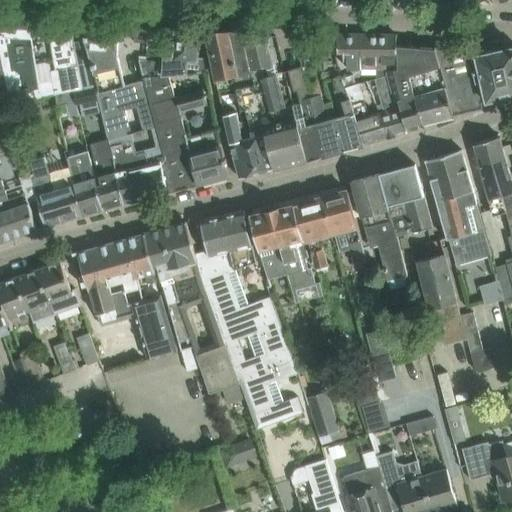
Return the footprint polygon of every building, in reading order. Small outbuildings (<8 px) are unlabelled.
[(28,18),(0,15),(0,51),(5,75),(7,88),(10,103),(41,97),(48,96),(46,82),(38,84),(28,18)] [(53,81),(46,82),(48,96),(55,95),(73,91),(83,89),(78,66),(73,39),(69,19),(46,17),(50,37),(56,70),(51,71),(53,81)] [(187,138),(175,97),(173,90),(169,75),(153,77),(152,77),(143,78),(144,80),(125,86),(117,56),(119,24),(81,21),(85,40),(99,93),(97,94),(107,135),(109,139),(124,204),(168,193),(168,192),(199,183),(190,153),(191,153),(188,142),(187,138)] [(134,43),(145,43),(146,26),(135,25),(134,43)] [(203,58),(196,58),(198,30),(175,28),(174,58),(169,58),(169,62),(150,61),(139,59),(143,78),(152,77),(153,77),(169,75),(186,74),(206,71),(203,58)] [(206,32),(216,78),(232,75),(234,81),(252,77),(250,69),(243,34),(207,31),(206,32)] [(337,33),(337,53),(344,53),(344,62),(349,62),(350,70),(377,69),(377,79),(388,75),(386,69),(380,69),(379,34),(337,33)] [(243,34),(250,69),(272,64),(266,35),(243,34)] [(396,34),(379,34),(380,69),(386,69),(399,68),(396,43),(396,34)] [(414,95),(412,85),(424,82),(422,72),(440,67),(434,46),(396,43),(399,68),(386,69),(388,75),(396,108),(401,109),(407,132),(425,127),(424,123),(416,95),(414,95)] [(476,50),(434,46),(440,67),(454,115),(483,108),(482,102),(487,101),(477,55),(476,50)] [(511,47),(477,55),(487,101),(511,94),(511,47)] [(327,154),(307,85),(301,66),(287,70),(293,91),(296,91),(300,103),(293,105),(296,117),(298,127),(302,139),(308,160),(327,154)] [(454,115),(440,67),(422,72),(424,82),(412,85),(414,95),(416,95),(424,123),(454,115)] [(261,86),(255,88),(259,105),(274,168),(274,169),(308,160),(302,139),(298,127),(296,117),(283,120),(277,108),(285,106),(276,73),(267,75),(259,78),(261,86)] [(342,77),(346,89),(357,85),(353,74),(342,77)] [(342,116),(336,118),(346,149),(365,144),(346,89),(342,77),(341,78),(340,75),(331,78),(334,89),(334,90),(342,116)] [(388,75),(377,79),(374,80),(382,113),(381,113),(386,125),(382,126),(386,138),(407,132),(401,109),(396,108),(388,75)] [(331,102),(324,104),(321,94),(320,94),(318,86),(315,86),(314,83),(307,85),(327,154),(346,149),(336,118),(331,102)] [(254,84),(235,88),(240,111),(245,110),(253,137),(247,139),(258,173),(274,168),(259,105),(255,88),(254,84)] [(346,89),(365,144),(386,138),(382,126),(386,125),(381,113),(365,117),(364,115),(365,114),(359,85),(357,85),(346,89)] [(75,102),(76,104),(98,100),(95,87),(83,89),(73,91),(75,102)] [(209,110),(206,96),(178,102),(181,116),(209,110)] [(236,112),(224,115),(230,143),(240,178),(258,173),(247,139),(243,121),(238,122),(236,112)] [(225,158),(224,159),(217,131),(187,138),(188,142),(191,153),(190,153),(199,183),(229,175),(225,163),(226,162),(225,158)] [(473,144),(474,147),(479,164),(492,216),(505,212),(511,235),(507,236),(511,253),(511,257),(505,259),(506,264),(495,266),(496,273),(505,304),(511,301),(511,177),(507,162),(500,136),(473,144)] [(124,204),(109,139),(90,144),(95,165),(103,163),(105,175),(98,177),(107,208),(124,204)] [(66,148),(68,156),(69,156),(75,184),(84,215),(103,209),(87,151),(85,143),(66,148)] [(462,150),(426,161),(456,264),(491,254),(487,241),(474,193),(462,150)] [(33,173),(30,174),(36,195),(46,227),(84,215),(75,184),(69,156),(68,156),(70,165),(49,172),(44,156),(30,160),(33,173)] [(415,163),(379,173),(398,236),(433,226),(415,163)] [(379,173),(352,181),(370,248),(379,246),(387,281),(408,276),(398,236),(379,173)] [(0,242),(36,230),(21,184),(4,189),(1,179),(0,178),(0,242)] [(347,190),(321,197),(330,233),(334,232),(339,252),(349,249),(353,264),(366,261),(347,190)] [(321,197),(298,203),(307,238),(317,271),(328,268),(319,236),(330,233),(321,197)] [(298,203),(272,209),(289,274),(298,301),(299,301),(296,289),(315,284),(318,296),(323,294),(319,281),(315,282),(311,266),(308,267),(305,258),(308,257),(303,239),(307,238),(298,203)] [(250,215),(254,235),(259,251),(268,279),(287,274),(295,302),(298,301),(289,274),(272,209),(250,215)] [(246,216),(224,222),(242,293),(239,294),(247,323),(234,327),(239,343),(227,346),(240,382),(244,393),(255,390),(283,381),(291,408),(308,403),(298,369),(268,279),(259,251),(260,255),(256,256),(246,216)] [(227,346),(198,263),(191,242),(186,222),(143,233),(144,234),(157,281),(161,280),(179,342),(190,337),(209,392),(223,388),(240,382),(227,346)] [(224,222),(202,227),(207,247),(209,256),(212,267),(214,267),(224,297),(239,294),(242,293),(224,222)] [(144,234),(127,239),(137,277),(144,275),(146,283),(157,281),(144,234)] [(127,239),(100,246),(120,319),(136,315),(149,360),(177,351),(160,295),(143,300),(137,277),(127,239)] [(73,254),(74,256),(79,273),(82,286),(87,285),(89,291),(90,290),(96,314),(97,313),(101,325),(103,331),(108,334),(117,331),(120,326),(118,320),(120,319),(100,246),(73,254)] [(467,338),(461,316),(444,253),(418,260),(431,308),(434,307),(444,345),(467,338)] [(60,261),(39,269),(55,313),(81,304),(75,287),(71,289),(60,261)] [(39,269),(17,277),(30,310),(34,321),(55,313),(39,269)] [(30,310),(17,277),(0,283),(0,298),(8,318),(29,310),(30,310)] [(0,325),(9,323),(8,318),(0,298),(0,325)] [(472,313),(461,316),(467,338),(471,351),(476,371),(494,367),(488,347),(482,348),(472,313)] [(77,337),(80,346),(87,365),(99,360),(89,333),(77,337)] [(112,350),(121,348),(118,337),(109,340),(112,350)] [(54,347),(57,355),(64,373),(76,369),(66,342),(54,347)] [(424,346),(413,349),(412,342),(391,347),(393,360),(426,353),(424,346)] [(35,353),(23,358),(33,385),(45,380),(35,353)] [(23,358),(12,362),(22,389),(33,385),(23,358)] [(0,365),(0,396),(11,393),(0,366),(0,365)] [(240,382),(223,388),(227,400),(243,395),(242,393),(244,393),(240,382)] [(307,397),(313,418),(318,435),(339,429),(327,391),(307,397)] [(370,429),(390,422),(383,401),(362,409),(370,429)] [(406,423),(409,435),(437,428),(433,416),(406,423)] [(463,430),(451,433),(454,444),(466,441),(463,430)] [(226,468),(258,455),(250,436),(218,449),(226,468)] [(462,448),(465,460),(470,479),(496,472),(503,500),(511,497),(511,440),(503,443),(502,441),(484,446),(483,443),(462,448)] [(393,451),(376,456),(379,465),(385,485),(391,504),(402,501),(405,511),(433,511),(423,476),(410,480),(405,464),(396,461),(393,451)] [(379,465),(371,468),(339,478),(345,496),(349,495),(354,511),(392,511),(391,506),(391,504),(385,485),(379,465)] [(447,468),(423,476),(433,511),(444,511),(449,511),(448,508),(458,505),(447,468)] [(317,511),(330,511),(330,510),(341,506),(332,477),(319,482),(321,490),(311,493),(317,511)]
